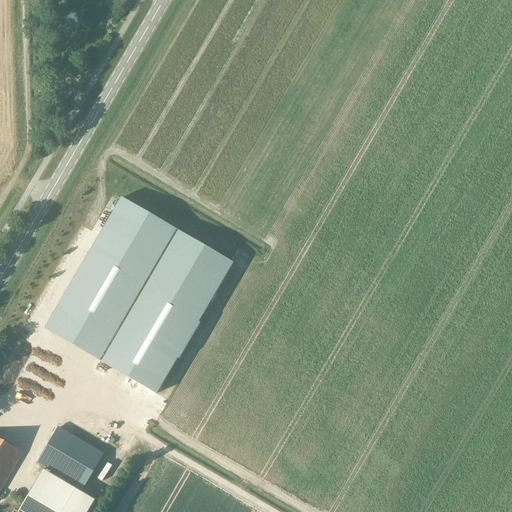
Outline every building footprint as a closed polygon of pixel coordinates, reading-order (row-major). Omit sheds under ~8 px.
[(121,198),(52,316),(69,326),(75,317),(113,339),(176,230),(121,198)] [(234,264),(176,230),(113,339),(100,361),(157,395),(234,264)] [(69,326),(52,316),(44,329),(100,361),(113,339),(75,317),(69,326)] [(37,462),(81,488),(101,453),(57,427),(37,462)] [(0,489),(21,453),(0,440),(0,489)] [(42,470),(16,511),(87,511),(94,500),(64,483),(65,481),(53,474),(52,476),(42,470)]
